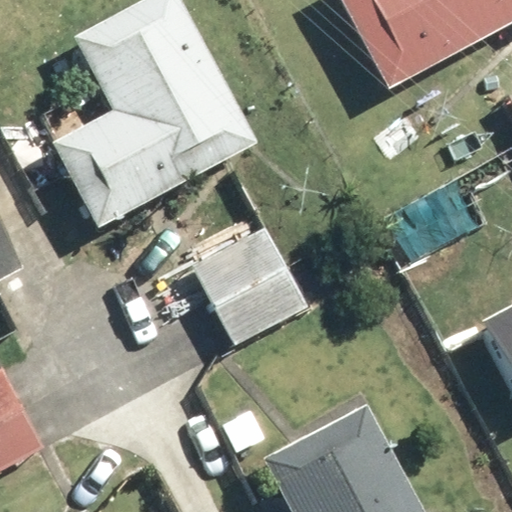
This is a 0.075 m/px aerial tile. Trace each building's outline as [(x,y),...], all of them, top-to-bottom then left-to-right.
[(260,143),(184,0),(143,0),(76,35),(115,108),(55,139),(101,226),(260,143)] [(511,42),(511,0),(315,0),(310,3),(371,109),(505,32),(511,43),(511,42)] [(511,100),(492,111),(511,150),(511,100)] [(0,278),(24,266),(0,211),(0,210),(0,278)] [(262,221),(189,262),(235,345),(308,304),(262,221)] [(511,310),(488,323),(511,369),(511,310)] [(4,367),(0,369),(0,472),(47,447),(4,367)] [(427,511),(369,403),(266,457),(295,511),(427,511)]
